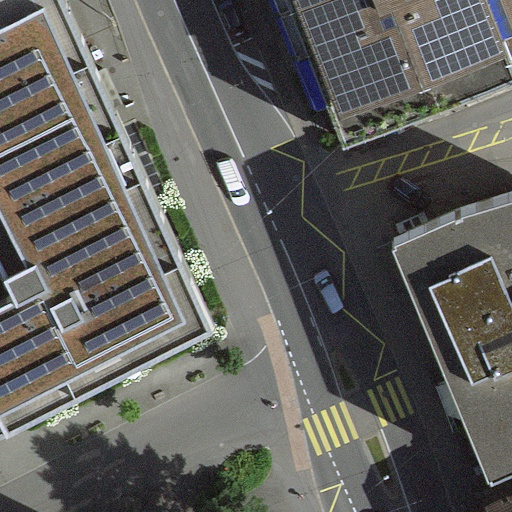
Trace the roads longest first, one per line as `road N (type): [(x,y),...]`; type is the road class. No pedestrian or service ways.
road 1 (primary): [(174,0),(339,373)]
road 2 (residential): [(12,511),(339,373)]
road 3 (primary): [(339,373),(401,511)]
